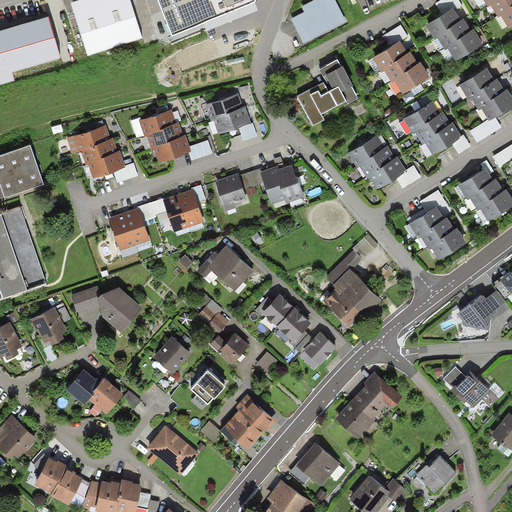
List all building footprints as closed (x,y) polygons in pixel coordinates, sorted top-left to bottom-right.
[(82,0),(70,4),(88,57),(142,39),(129,0),(82,0)] [(156,0),(172,39),(202,28),(209,23),(255,5),(258,0),(156,0)] [(304,13),(291,20),(304,44),(347,22),(335,0),(315,0),(301,7),(304,13)] [(441,0),(436,4),(444,15),(453,9),(454,10),(462,6),(458,0),(441,0)] [(511,0),(497,0),(490,5),(498,18),(500,16),(511,8),(511,0)] [(511,8),(500,16),(509,30),(511,27),(511,8)] [(454,10),(453,9),(444,15),(426,27),(435,40),(437,39),(462,22),(454,10)] [(48,16),(0,29),(0,84),(18,80),(15,70),(60,57),(48,16)] [(462,22),(437,39),(445,50),(447,49),(472,32),(464,20),(462,22)] [(383,36),(390,48),(400,41),(408,36),(401,25),(383,36)] [(474,31),(472,32),(447,49),(456,62),(483,45),(474,31)] [(409,54),(400,41),(390,48),(373,60),(382,73),(384,71),(409,54)] [(394,81),(419,65),(411,53),(409,54),(384,71),(392,83),(394,81)] [(338,60),(320,70),(324,78),(326,77),(333,90),(339,88),(347,102),(348,105),(358,99),(352,88),(354,87),(343,67),(342,68),(338,60)] [(394,81),(404,95),(430,78),(421,64),(419,65),(394,81)] [(495,82),(487,68),(460,86),(468,100),(470,98),(495,82)] [(470,98),(479,110),(481,109),(506,92),(497,80),(495,82),(470,98)] [(322,115),(347,102),(339,88),(333,90),(329,93),(324,83),(297,97),(313,126),(325,120),(322,115)] [(488,121),(489,122),(496,118),(511,107),(511,97),(508,91),(506,92),(481,109),(488,121)] [(238,94),(206,105),(211,122),(214,121),(227,116),(226,114),(243,108),(241,103),(238,94)] [(432,101),(404,120),(413,133),(414,132),(441,115),(432,101)] [(227,116),(214,121),(219,135),(239,128),(251,124),(247,111),(245,107),(243,108),(226,114),(227,116)] [(172,109),(139,121),(145,136),(147,135),(177,124),(175,119),(172,109)] [(425,143),(451,125),(443,113),(441,115),(414,132),(423,144),(425,143)] [(502,128),(496,118),(489,122),(488,121),(470,132),(477,143),(502,128)] [(181,128),(179,123),(177,124),(147,135),(152,149),(154,149),(184,137),(181,128)] [(251,124),(239,128),(244,141),(257,137),(253,123),(251,124)] [(425,143),(433,156),(452,144),(460,139),(459,137),(461,136),(453,123),(451,125),(425,143)] [(109,134),(106,125),(67,139),(73,154),(79,152),(81,152),(111,140),(109,134)] [(386,149),(377,135),(348,154),(357,168),(359,167),(386,149)] [(460,139),(452,144),(459,154),(471,147),(464,135),(461,136),(459,137),(460,139)] [(154,149),(160,163),(189,152),(191,151),(190,147),(187,141),(186,136),(184,137),(154,149)] [(0,195),(5,193),(5,192),(44,179),(31,139),(0,149),(0,195)] [(88,164),(118,153),(115,144),(113,140),(111,140),(81,152),(86,165),(88,164)] [(208,141),(190,147),(191,151),(189,152),(192,161),(213,154),(208,141)] [(511,144),(493,157),(500,169),(511,161),(511,144)] [(396,159),(388,147),(386,149),(359,167),(367,179),(369,177),(396,159)] [(114,172),(126,167),(125,166),(122,156),(120,152),(118,153),(88,164),(94,179),(114,172)] [(369,177),(378,190),(397,178),(407,171),(398,158),(396,159),(369,177)] [(481,164),(485,170),(486,169),(489,175),(494,172),(487,160),(481,164)] [(126,167),(114,172),(118,183),(138,176),(134,163),(125,166),(126,167)] [(285,167),(278,169),(279,171),(276,172),(285,200),(286,202),(303,197),(293,164),(285,167)] [(278,169),(277,166),(269,169),(261,171),(265,183),(271,204),(285,200),(276,172),(279,171),(278,169)] [(407,171),(397,178),(403,189),(421,178),(414,166),(407,171)] [(240,176),(244,190),(265,183),(261,171),(260,169),(240,176)] [(459,187),(468,200),(470,199),(494,182),(489,175),(486,169),(485,170),(459,187)] [(222,179),(215,181),(226,212),(237,209),(235,203),(247,199),(244,190),(240,176),(239,173),(222,179)] [(494,182),(470,199),(478,210),(479,208),(505,192),(497,181),(494,182)] [(191,188),(192,189),(193,189),(197,201),(205,199),(201,185),(191,188)] [(184,192),(178,194),(189,227),(204,221),(197,201),(193,189),(192,189),(184,192)] [(420,202),(428,214),(437,208),(446,202),(438,190),(420,202)] [(479,208),(488,222),(511,207),(511,199),(507,191),(505,192),(479,208)] [(172,196),(163,199),(167,211),(174,231),(189,227),(178,194),(172,196)] [(140,207),(144,220),(154,217),(154,215),(167,211),(163,199),(137,207),(138,208),(140,207)] [(20,201),(0,208),(0,294),(46,279),(20,201)] [(130,210),(125,212),(135,245),(150,240),(144,220),(140,207),(138,208),(130,210)] [(428,214),(410,225),(418,238),(420,237),(445,221),(437,208),(428,214)] [(120,250),(135,245),(125,212),(119,214),(109,217),(120,250)] [(431,248),(455,231),(447,219),(445,221),(420,237),(429,249),(431,248)] [(455,231),(431,248),(439,261),(466,244),(457,230),(455,231)] [(362,256),(363,257),(379,243),(368,232),(353,246),(354,247),(362,256)] [(205,273),(212,266),(235,288),(254,268),(226,241),(218,250),(216,248),(198,266),(205,273)] [(362,256),(354,247),(326,274),(336,283),(335,284),(335,285),(324,296),(349,321),(363,308),(366,312),(382,296),(352,266),(362,256)] [(185,252),(179,258),(187,266),(193,260),(185,252)] [(511,265),(501,274),(511,289),(511,265)] [(511,289),(501,274),(492,281),(496,286),(505,298),(511,292),(511,289)] [(98,286),(72,294),(78,311),(99,304),(98,300),(101,295),(98,286)] [(103,317),(120,333),(143,310),(120,286),(101,295),(98,300),(99,304),(103,317)] [(484,289),(457,310),(462,316),(462,319),(464,323),(489,325),(491,312),(497,308),(495,306),(506,300),(505,298),(496,286),(486,293),(484,289)] [(201,309),(212,298),(202,289),(195,296),(201,302),(197,306),(201,309)] [(276,322),(294,302),(280,289),(269,301),(262,308),(264,311),(276,322)] [(262,308),(269,301),(266,297),(255,308),(261,313),(264,311),(262,308)] [(207,323),(217,333),(218,331),(229,320),(219,311),(223,307),(212,298),(201,309),(198,313),(207,322),(207,323)] [(293,337),(294,338),(303,327),(312,318),(294,302),(276,322),(293,337)] [(57,308),(55,303),(30,315),(36,328),(38,326),(45,339),(50,336),(52,340),(64,334),(62,330),(67,327),(63,320),(57,308)] [(65,304),(57,308),(63,320),(71,316),(65,304)] [(16,310),(9,313),(13,321),(20,318),(16,310)] [(10,318),(0,322),(0,353),(5,351),(7,355),(20,349),(17,345),(22,342),(10,318)] [(313,336),(303,327),(294,338),(293,337),(290,340),(302,350),(304,347),(303,346),(313,336)] [(302,350),(299,353),(314,367),(337,343),(320,328),(313,336),(303,346),(304,347),(302,350)] [(249,342),(235,329),(226,339),(218,347),(232,361),(249,342)] [(217,333),(210,340),(218,347),(226,339),(218,331),(217,333)] [(172,332),(153,353),(173,371),(192,350),(172,332)] [(267,350),(256,362),(266,370),(276,358),(267,350)] [(226,379),(208,363),(196,376),(197,377),(191,384),(208,399),(226,379)] [(456,381),(465,374),(456,364),(443,377),(451,385),(456,381)] [(499,396),(472,367),(465,374),(456,381),(451,385),(451,386),(465,401),(468,398),(474,404),(482,397),(490,405),(499,396)] [(366,381),(353,396),(374,415),(388,401),(392,406),(403,394),(375,368),(364,379),(366,381)] [(100,382),(84,369),(66,390),(84,405),(89,400),(96,392),(94,390),(100,382)] [(125,395),(104,378),(100,382),(94,390),(96,392),(89,400),(107,415),(125,395)] [(129,389),(122,397),(134,407),(141,399),(129,389)] [(276,417),(248,391),(236,404),(239,406),(225,422),(249,444),(267,424),(268,425),(276,417)] [(374,415),(353,396),(335,414),(358,435),(376,417),(374,415)] [(511,411),(509,409),(491,430),(503,440),(511,446),(511,444),(511,411)] [(19,456),(37,435),(13,413),(0,427),(0,430),(1,431),(0,431),(0,444),(11,454),(14,451),(19,456)] [(209,418),(201,428),(213,439),(222,430),(209,418)] [(165,422),(147,444),(180,473),(199,451),(165,422)] [(305,484),(312,475),(321,483),(341,461),(315,438),(296,461),(297,462),(289,470),(305,484)] [(511,447),(511,446),(503,440),(498,446),(509,454),(511,450),(511,447)] [(34,480),(51,489),(59,474),(61,475),(67,463),(68,461),(58,455),(58,457),(49,452),(34,480)] [(456,470),(439,453),(429,463),(427,461),(416,472),(435,491),(456,470)] [(51,489),(50,490),(69,500),(75,489),(82,476),(83,473),(75,469),(76,467),(67,463),(61,475),(59,474),(51,489)] [(386,484),(369,471),(350,495),(363,505),(357,511),(375,511),(391,494),(388,492),(391,488),(386,484)] [(133,477),(122,474),(121,478),(117,493),(119,493),(116,506),(135,510),(136,504),(140,490),(142,480),(133,478),(133,477)] [(111,477),(102,475),(101,480),(95,505),(95,506),(115,510),(116,506),(119,493),(117,493),(121,478),(112,476),(111,477)] [(86,495),(91,481),(82,476),(75,489),(86,495)] [(310,511),(317,504),(281,476),(267,494),(273,498),(261,511),(310,511)] [(393,476),(386,484),(391,488),(388,492),(391,494),(400,502),(410,490),(393,476)] [(101,480),(92,478),(91,481),(86,495),(82,506),(90,508),(90,504),(95,505),(101,480)] [(327,492),(321,487),(316,494),(323,499),(327,492)] [(151,492),(140,490),(136,504),(148,506),(150,497),(151,492)] [(156,511),(159,499),(150,497),(148,506),(147,511),(149,511),(156,511)] [(176,509),(169,503),(162,511),(182,511),(177,507),(176,509)]
